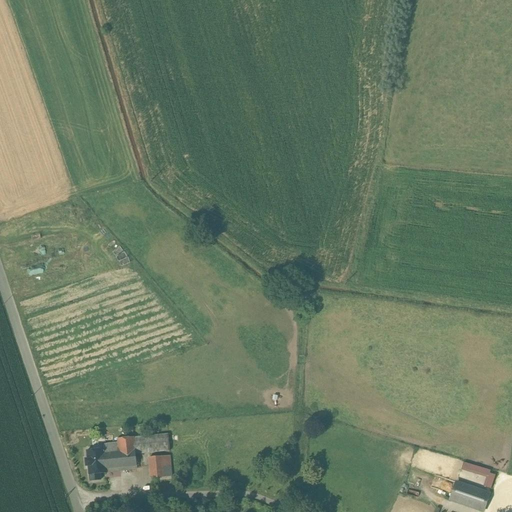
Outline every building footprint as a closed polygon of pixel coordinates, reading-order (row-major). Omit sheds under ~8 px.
[(27,261),(46,254),(44,248),(25,256),(27,261)] [(56,259),(24,269),(27,278),(58,268),(56,259)] [(112,434),(103,435),(104,445),(118,444),(118,440),(112,440),(112,434)] [(168,435),(134,439),(136,455),(149,454),(170,452),(168,435)] [(119,455),(105,457),(106,470),(137,467),(136,455),(134,439),(134,438),(118,440),(118,444),(119,455)] [(118,444),(104,445),(104,449),(105,457),(119,455),(118,444)] [(104,449),(87,451),(89,475),(90,475),(100,474),(107,473),(106,470),(105,457),(104,449)] [(170,452),(149,454),(150,470),(165,471),(171,470),(170,452)] [(492,488),(497,472),(464,461),(461,470),(486,479),(483,485),(492,488)] [(405,483),(402,491),(426,500),(429,492),(405,483)] [(489,494),(456,483),(450,500),(463,504),(464,504),(483,511),(489,494)]
